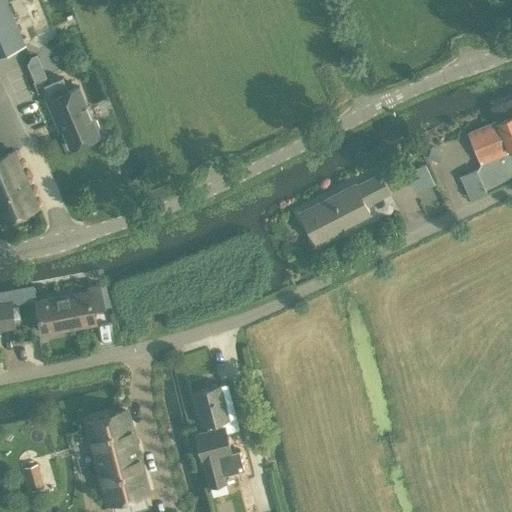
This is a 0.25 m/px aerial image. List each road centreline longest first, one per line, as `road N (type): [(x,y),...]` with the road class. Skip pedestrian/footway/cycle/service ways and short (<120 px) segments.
road 1 (residential): [(0,378),(144,349),(269,307),(511,188)]
road 2 (unclassified): [(0,252),(64,241),(221,184),(389,99)]
road 3 (residential): [(389,99),(511,53)]
